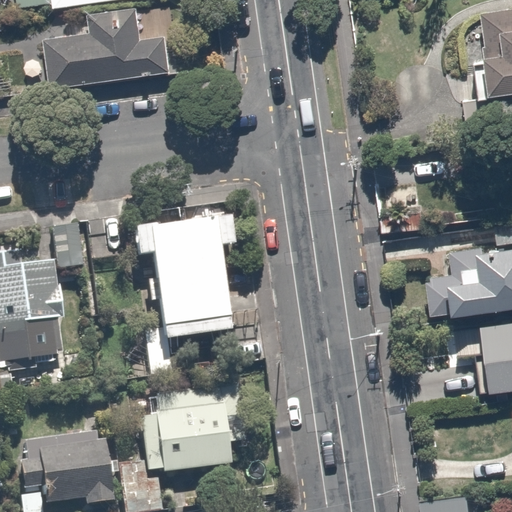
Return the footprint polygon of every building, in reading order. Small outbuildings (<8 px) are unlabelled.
[(44,35),(49,84),(166,71),(162,32),(146,33),(142,1),(84,7),(87,29),(44,34),(44,35)] [(511,8),(478,13),(487,60),(475,64),(481,96),(462,101),(469,137),(511,129),(511,8)] [(426,209),(381,214),(383,232),(429,226),(426,209)] [(132,256),(149,254),(160,341),(229,332),(217,241),(235,239),(231,212),(128,225),(132,256)] [(79,220),(53,222),(57,269),(82,267),(79,220)] [(511,223),(492,226),(496,247),(511,245),(511,223)] [(444,276),(424,278),(429,318),(511,306),(511,245),(496,247),(442,253),(444,276)] [(33,247),(0,250),(0,358),(58,353),(49,260),(35,262),(33,247)] [(479,356),(484,393),(511,389),(511,320),(475,325),(479,356)] [(169,378),(168,346),(144,346),(144,379),(169,378)] [(231,385),(141,392),(146,469),(236,462),(231,385)] [(17,511),(40,511),(40,504),(107,500),(104,435),(19,440),(22,491),(16,491),(17,511)] [(141,458),(116,460),(119,511),(159,511),(157,476),(143,477),(141,458)] [(468,511),(466,492),(421,500),(422,511),(468,511)]
